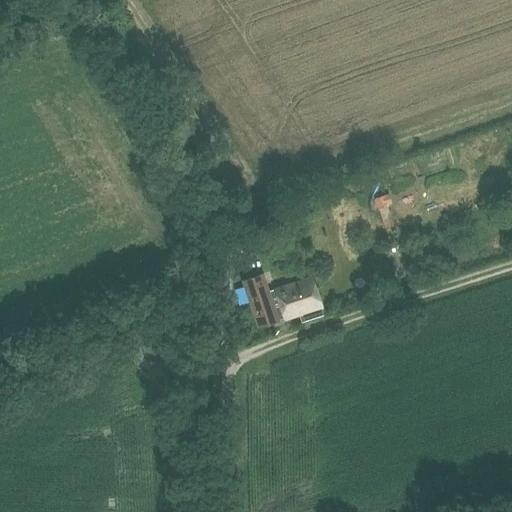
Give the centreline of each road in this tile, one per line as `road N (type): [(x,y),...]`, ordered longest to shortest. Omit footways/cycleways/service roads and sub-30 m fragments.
road 1 (track): [(225,511),(231,346),(511,258)]
road 2 (track): [(110,0),(248,208),(236,251),(231,346)]
road 3 (track): [(0,342),(236,251)]
